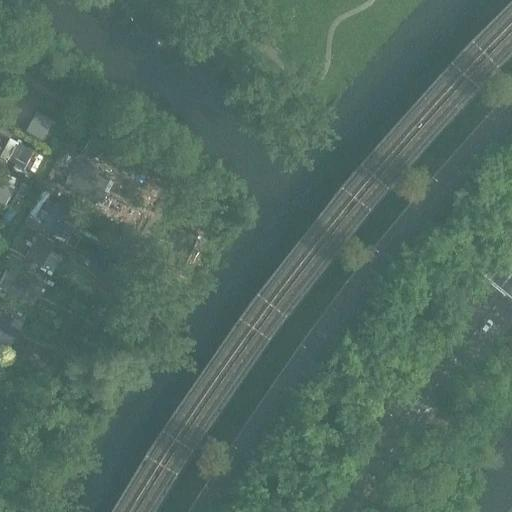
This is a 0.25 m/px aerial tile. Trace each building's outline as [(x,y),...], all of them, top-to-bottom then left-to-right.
[(54,118),(38,108),(27,128),(44,137),(54,118)] [(1,158),(37,171),(44,151),(8,138),(1,158)] [(102,195),(112,176),(93,166),(83,186),(102,195)] [(0,198),(6,201),(14,184),(0,177),(0,198)] [(55,204),(45,223),(60,230),(67,215),(60,212),(62,208),(55,204)] [(36,233),(28,256),(47,262),(55,240),(36,233)] [(9,271),(3,283),(11,287),(10,290),(24,298),(32,283),(9,271)] [(16,316),(0,308),(0,327),(9,332),(16,316)]
